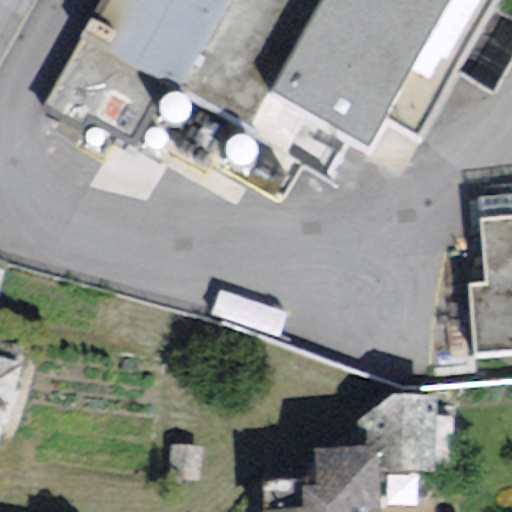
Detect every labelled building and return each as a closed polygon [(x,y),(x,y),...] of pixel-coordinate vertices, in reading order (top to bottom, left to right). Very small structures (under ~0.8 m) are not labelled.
[(94,0),(80,25),(253,124),(269,96),(371,155),(460,0),(94,0)] [(511,223),(486,225),(491,282),(472,284),(478,353),(511,349),(511,223)] [(0,434),(19,367),(0,361),(0,434)] [(380,467),(434,468),(435,395),(381,393),(380,467)] [(205,476),(211,442),(172,436),(166,470),(205,476)] [(378,511),(375,443),(311,446),(313,484),(302,485),(303,505),(264,507),(264,511),(378,511)]
